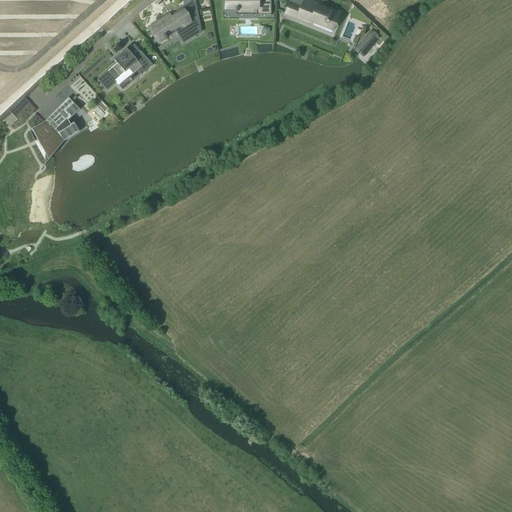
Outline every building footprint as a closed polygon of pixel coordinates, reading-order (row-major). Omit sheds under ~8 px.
[(262,0),(262,1),(257,1),(257,0),(225,0),(225,8),(257,8),(257,17),(270,17),(269,0),(262,0)] [(338,13),(321,7),(320,9),(317,8),(318,5),(306,0),(302,9),(290,4),(286,15),(298,20),(299,18),(320,26),(321,22),(325,23),(325,24),(327,25),(328,25),(332,26),(334,23),(338,13)] [(176,33),(179,37),(187,32),(192,40),(201,34),(197,13),(188,18),(184,11),(171,19),(169,15),(148,28),(158,45),(176,33)] [(354,51),(362,58),(379,40),(370,32),(354,51)] [(135,60),(126,49),(113,60),(116,64),(106,73),(106,72),(96,80),(106,92),(116,84),(114,82),(128,70),(136,79),(136,78),(140,74),(141,76),(152,66),(140,52),(139,53),(141,54),(135,60)] [(85,78),(88,73),(81,70),(78,75),(85,78)] [(68,121),(79,111),(68,98),(45,122),(32,131),(36,140),(34,141),(44,160),(44,165),(57,150),(64,143),(79,133),(73,124),(70,126),(68,121)] [(7,114),(0,119),(0,127),(4,132),(15,122),(7,114)]
